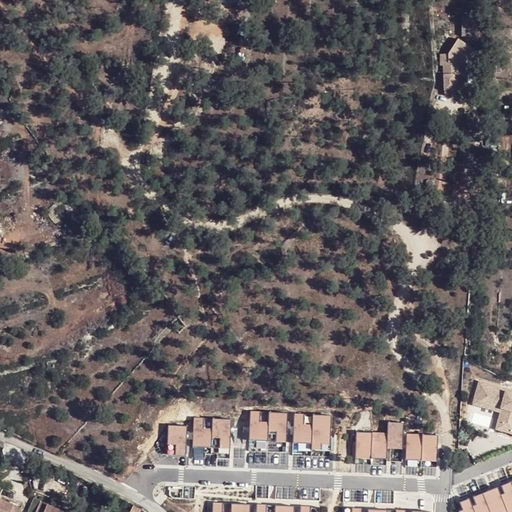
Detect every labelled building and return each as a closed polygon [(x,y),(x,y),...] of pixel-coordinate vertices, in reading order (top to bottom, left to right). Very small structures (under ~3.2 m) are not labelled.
[(473,27),(458,28),(460,46),(474,45),(473,27)] [(448,61),(440,61),(440,72),(443,72),(442,97),(449,97),(448,102),(448,103),(462,104),(463,83),(460,83),(459,69),(469,54),(456,45),(448,61)] [(471,56),(469,54),(459,69),(460,83),(463,83),(462,69),(471,56)] [(507,391),(479,384),(472,408),(500,416),(506,395),(507,391)] [(511,433),(511,396),(506,395),(500,416),(496,429),(511,433)] [(287,414),(250,412),(248,442),(286,444),(287,414)] [(330,416),(294,414),(293,443),(329,444),(330,416)] [(232,420),(193,418),(192,448),(231,449),(232,420)] [(387,448),(402,449),(404,423),(389,422),(387,448)] [(186,427),(168,427),(167,455),(185,455),(186,427)] [(387,434),(354,433),(353,457),(386,459),(387,434)] [(437,436),(407,435),(406,460),(436,462),(437,436)] [(511,511),(511,481),(456,505),(459,511),(511,511)] [(33,499),(28,511),(55,511),(57,508),(33,499)] [(0,500),(0,511),(12,511),(14,506),(0,500)] [(249,511),(249,504),(212,503),(211,511),(249,511)]
